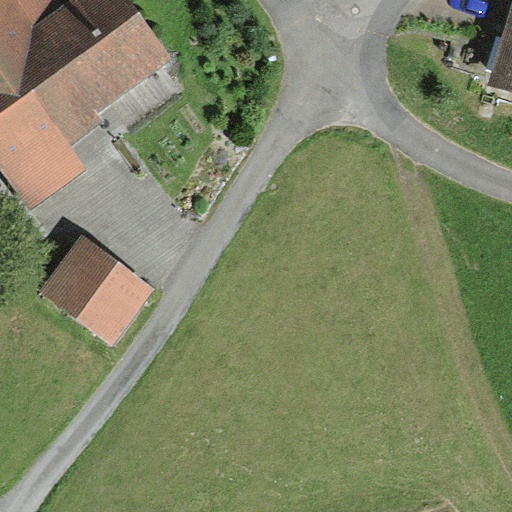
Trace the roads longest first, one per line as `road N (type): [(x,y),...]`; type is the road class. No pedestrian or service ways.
road 1 (residential): [(319,60),(172,300),(92,414),(9,511)]
road 2 (residential): [(511,190),(421,142),(319,60)]
